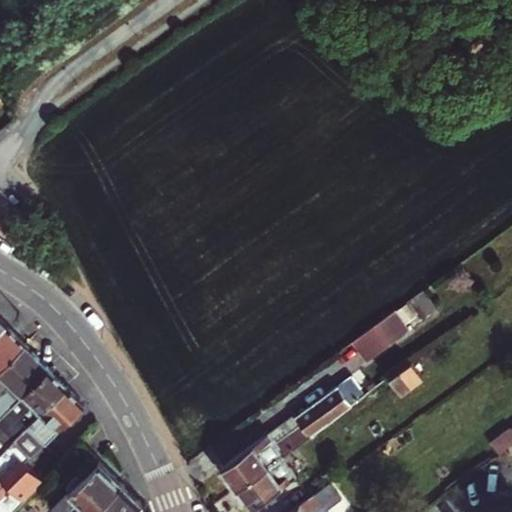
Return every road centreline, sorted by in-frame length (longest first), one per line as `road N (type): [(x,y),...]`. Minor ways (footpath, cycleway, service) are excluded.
road 1 (tertiary): [(173,511),(110,379),(44,300),(0,270)]
road 2 (residential): [(0,156),(62,77),(172,0)]
